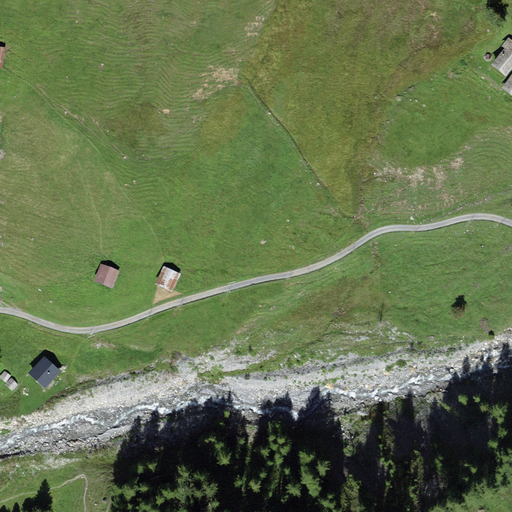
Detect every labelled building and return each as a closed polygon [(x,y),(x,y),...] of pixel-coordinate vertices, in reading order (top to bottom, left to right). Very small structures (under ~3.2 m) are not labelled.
[(511,68),(511,40),(508,37),(501,46),(504,48),(491,64),(506,76),(511,68)] [(10,50),(0,49),(0,67),(10,68),(10,50)] [(511,95),(511,79),(508,76),(497,90),(509,100),(511,95)] [(122,272),(105,267),(100,283),(118,288),(122,272)] [(185,275),(168,268),(161,286),(178,293),(185,275)] [(45,388),(61,371),(44,356),(28,373),(45,388)]
